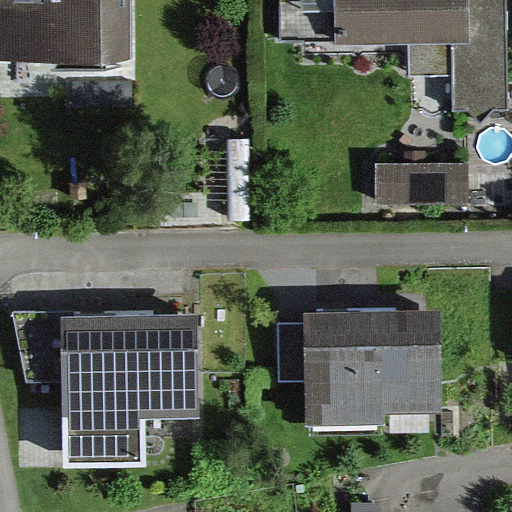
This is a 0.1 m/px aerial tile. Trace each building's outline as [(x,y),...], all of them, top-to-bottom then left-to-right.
[(134,0),(40,0),(41,61),(135,60),(134,0)] [(510,0),(330,0),(331,47),(460,46),(461,110),(511,110),(510,0)] [(477,202),(475,159),(382,163),(384,207),(477,202)] [(441,314),(306,316),(307,417),(442,416),(441,314)] [(204,323),(71,327),(74,430),(207,426),(204,323)] [(38,456),(68,455),(65,331),(35,332),(38,456)]
